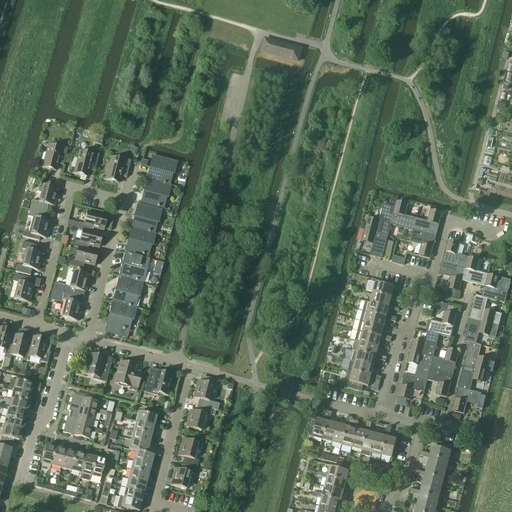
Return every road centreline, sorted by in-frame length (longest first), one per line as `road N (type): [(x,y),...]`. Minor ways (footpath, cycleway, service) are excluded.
road 1 (residential): [(175,362),(259,31)]
road 2 (residential): [(122,200),(70,187),(33,327)]
road 3 (residential): [(19,485),(67,336)]
road 4 (residential): [(152,511),(189,366)]
road 5 (residential): [(379,413),(401,334),(430,278)]
road 6 (residential): [(86,340),(122,200)]
road 7 (residential): [(430,278),(447,221),(486,230),(492,210)]
